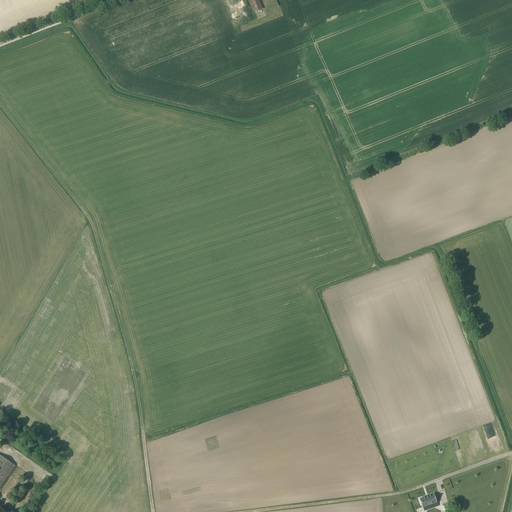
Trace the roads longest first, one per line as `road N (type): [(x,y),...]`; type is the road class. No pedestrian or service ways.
road 1 (track): [(152,511),(134,377),(90,222),(0,107)]
road 2 (track): [(408,490),(242,511)]
road 3 (unclassified): [(0,44),(114,0)]
